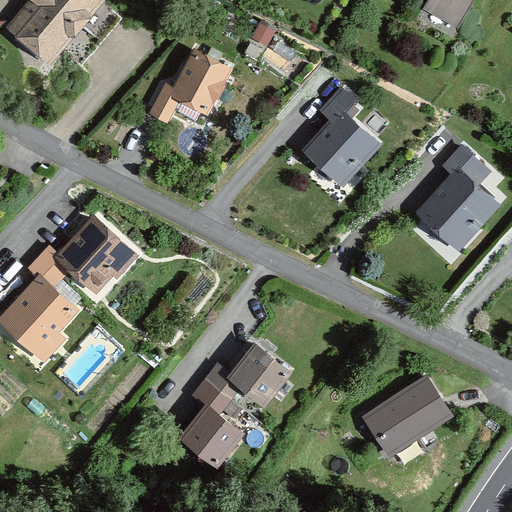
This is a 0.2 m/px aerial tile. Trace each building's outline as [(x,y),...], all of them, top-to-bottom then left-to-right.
[(29,0),(9,24),(55,63),(108,0),(29,0)] [(477,0),(429,0),(425,9),(462,29),(477,0)] [(235,67),(196,46),(175,86),(167,82),(150,113),(171,123),(185,97),(212,111),(235,67)] [(319,110),(329,119),(304,146),(348,185),(385,144),(345,109),(356,97),(342,85),(319,110)] [(426,153),(449,175),(415,212),(463,256),(506,206),(483,180),(493,170),(465,144),(462,148),(445,132),(426,153)] [(141,253),(96,213),(58,254),(72,267),(99,291),(116,273),(120,276),(141,253)] [(58,254),(49,246),(29,268),(37,276),(0,317),(0,319),(48,362),(70,338),(62,331),(84,306),(58,283),(72,267),(58,254)] [(192,394),(207,406),(184,433),(221,464),(250,429),(226,409),(245,385),(267,404),(298,367),(259,334),(228,371),(218,363),(192,394)] [(428,371),(364,413),(393,457),(457,414),(428,371)]
